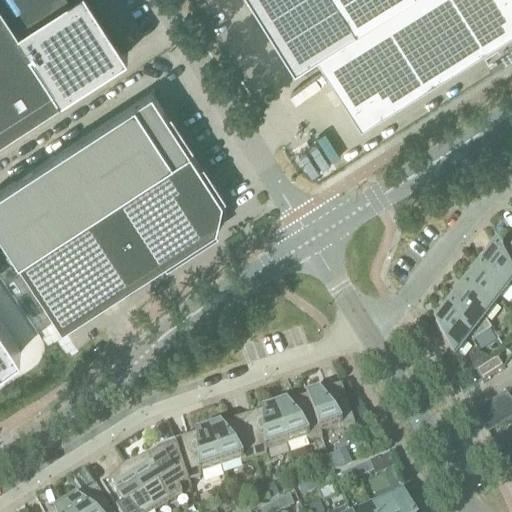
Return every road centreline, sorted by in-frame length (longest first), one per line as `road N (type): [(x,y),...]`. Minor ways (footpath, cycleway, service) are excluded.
road 1 (residential): [(0,509),(140,417),(366,332)]
road 2 (tertiary): [(0,461),(102,394),(165,334),(310,240)]
road 3 (unclassified): [(160,0),(310,240)]
road 4 (tertiary): [(310,240),(511,114)]
road 5 (residential): [(511,172),(366,332)]
road 6 (unclassified): [(470,511),(366,332)]
